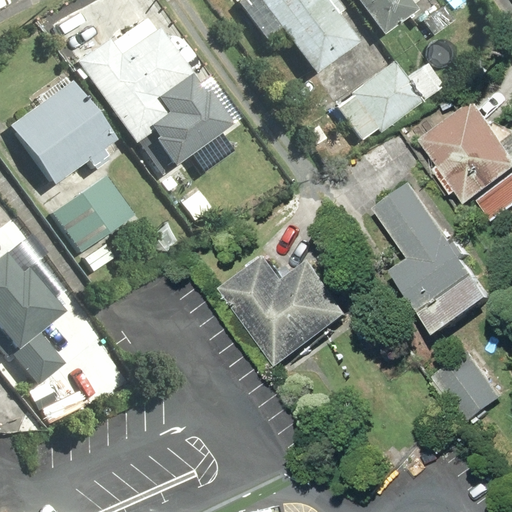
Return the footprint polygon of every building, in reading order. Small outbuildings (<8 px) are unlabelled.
[(336,0),(257,0),(319,74),(365,35),(336,0)] [(358,0),(386,36),(423,8),(417,0),(358,0)] [(148,8),(76,59),(133,140),(147,130),(169,162),(228,121),(148,8)] [(396,56),(336,102),(369,144),(429,97),(396,56)] [(75,75),(11,122),(57,185),(121,138),(75,75)] [(511,128),(480,92),(427,138),(501,223),(511,213),(511,128)] [(105,169),(47,212),(80,256),(138,214),(105,169)] [(511,296),(511,292),(423,179),(387,208),(423,254),(403,270),(457,339),(511,296)] [(102,241),(78,258),(90,273),(113,256),(102,241)] [(279,251),(231,286),(290,368),(367,313),(325,255),(297,275),(279,251)] [(0,339),(35,380),(59,360),(36,333),(60,313),(21,267),(15,272),(0,254),(0,339)] [(470,344),(436,369),(474,421),(508,395),(470,344)] [(75,384),(87,401),(118,378),(96,346),(77,359),(88,375),(75,384)] [(47,377),(18,400),(42,430),(71,407),(47,377)]
